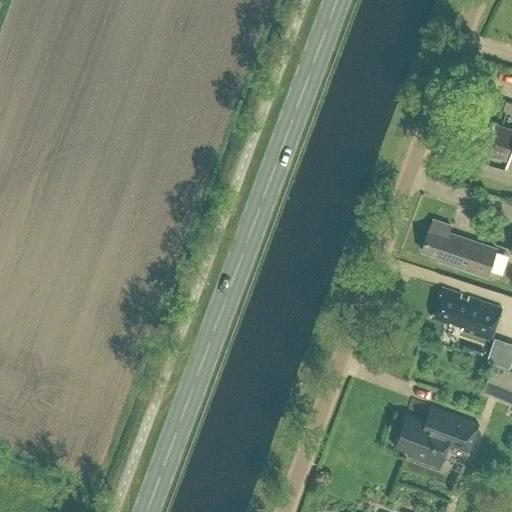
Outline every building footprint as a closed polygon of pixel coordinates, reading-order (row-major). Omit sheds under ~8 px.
[(485,152),(508,159),(507,162),(505,168),(511,169),(511,128),(494,123),(485,152)] [(448,232),(451,225),(432,219),(429,229),(428,229),(421,250),(438,255),(437,259),(486,275),(496,248),(448,232)] [(467,300),(460,297),(461,294),(442,287),(432,317),(450,323),(451,322),(462,326),(461,329),(490,339),(502,308),(468,296),(467,300)] [(511,371),(492,363),(481,391),(511,403),(511,371)] [(406,413),(394,446),(409,451),(407,454),(440,466),(449,442),(469,449),(478,423),(429,405),(424,420),(406,413)]
